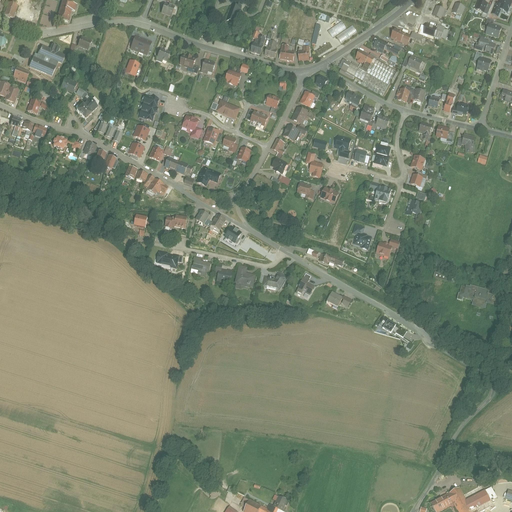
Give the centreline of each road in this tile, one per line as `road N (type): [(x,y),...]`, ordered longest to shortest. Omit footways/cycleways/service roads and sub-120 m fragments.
road 1 (residential): [(0,20),(42,29),(130,21),(303,70)]
road 2 (residential): [(413,511),(457,432),(492,393),(491,381),(421,329)]
road 3 (residential): [(172,187),(90,139),(0,106)]
road 4 (residential): [(421,329),(285,253)]
road 5 (residential): [(285,253),(264,269),(145,244)]
